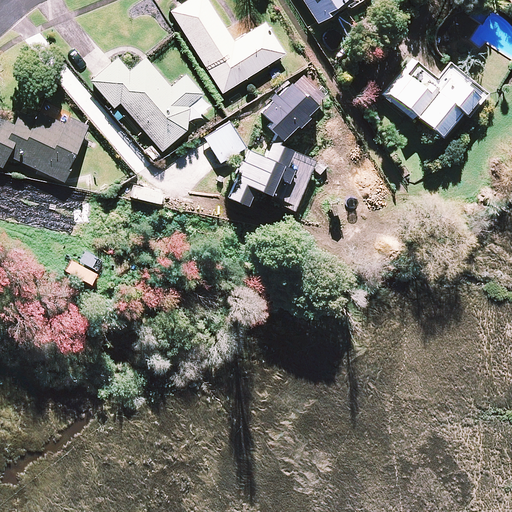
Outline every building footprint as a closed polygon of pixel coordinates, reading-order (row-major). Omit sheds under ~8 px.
[(234,44),(206,0),(192,0),(172,13),(223,94),(283,56),(264,25),(234,44)] [(301,0),(319,26),(358,0),(301,0)] [(162,152),(188,130),(189,107),(202,96),(186,76),(171,89),(146,60),(130,73),(118,59),(91,82),(114,108),(120,103),(162,152)] [(437,83),(411,61),(380,97),(410,123),(415,117),(442,139),(463,114),(467,118),(486,96),(451,66),(437,83)] [(320,111),(296,83),(261,112),(285,141),(320,111)] [(64,126),(23,108),(15,126),(0,119),(0,166),(4,168),(8,158),(64,182),(88,127),(67,118),(64,126)] [(234,117),(201,137),(218,166),(252,146),(234,117)] [(271,198),(277,185),(289,190),(299,170),(287,164),(293,151),(259,135),(229,199),(248,208),(257,191),(271,198)] [(84,248),(76,263),(92,272),(100,257),(84,248)]
